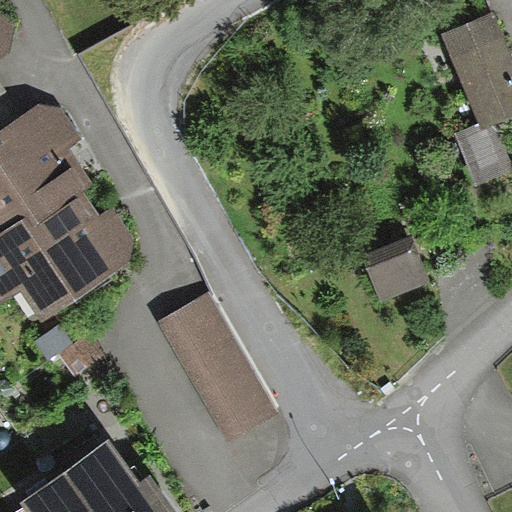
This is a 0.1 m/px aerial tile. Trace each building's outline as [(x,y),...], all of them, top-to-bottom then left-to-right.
[(0,0),(0,62),(9,57),(22,13),(12,0),(0,0)] [(450,36),(485,130),(511,120),(511,48),(500,17),(450,36)] [(0,306),(21,293),(41,323),(142,257),(114,216),(97,227),(77,197),(94,186),(74,156),(89,146),(59,100),(0,138),(0,306)] [(367,258),(382,306),(433,289),(418,241),(367,258)] [(164,325),(230,444),(282,415),(215,297),(164,325)] [(19,503),(24,511),(172,511),(149,479),(139,486),(106,441),(19,503)]
